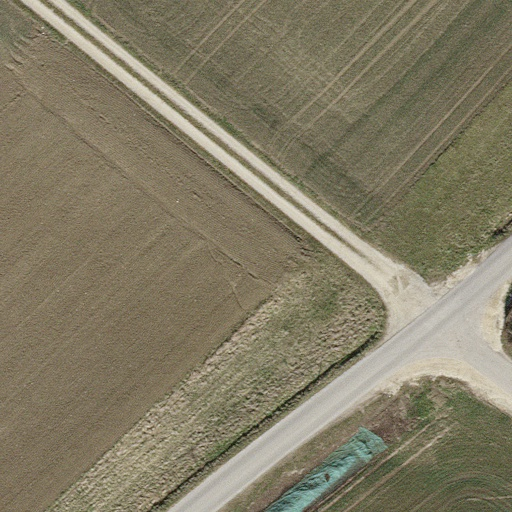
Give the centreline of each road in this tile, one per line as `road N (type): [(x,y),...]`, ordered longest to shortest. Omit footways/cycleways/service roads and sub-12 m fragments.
road 1 (track): [(448,317),(54,0)]
road 2 (track): [(511,254),(448,317),(192,511)]
